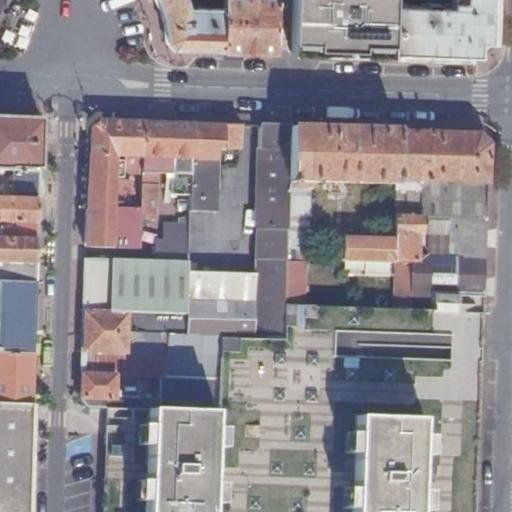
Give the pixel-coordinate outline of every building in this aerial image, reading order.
[(223,7),(192,7),(188,7),(186,0),(155,0),(159,6),(165,23),(166,42),(173,47),(193,48),(223,49),(223,7)] [(223,0),(223,7),(223,49),(261,50),(277,51),(276,0),(223,0)] [(294,0),(292,52),(322,53),(342,53),(392,55),(393,5),(393,0),(294,0)] [(494,41),(494,8),(491,8),(490,0),(454,0),(454,6),(393,5),(392,55),(475,58),(494,41)] [(0,44),(0,46),(22,55),(38,12),(15,4),(0,44)] [(0,117),(0,170),(12,170),(39,171),(41,119),(7,118),(0,117)] [(87,216),(86,247),(139,249),(140,219),(140,209),(132,208),(132,195),(128,194),(128,183),(126,181),(120,180),(120,177),(122,177),(123,173),(119,171),(120,166),(115,166),(115,156),(124,156),(124,168),(130,173),(142,175),(144,122),(120,122),(99,121),(94,126),(90,130),(87,216)] [(140,209),(140,219),(152,219),(153,199),(155,198),(156,170),(163,169),(164,157),(171,158),(169,193),(168,194),(168,205),(174,205),(174,195),(182,195),(182,188),(190,189),(193,124),(170,123),(144,122),(142,175),(140,209)] [(240,149),(241,126),(193,124),(190,189),(190,197),(216,197),(218,148),(240,149)] [(185,335),(220,336),(284,338),(284,306),(288,181),(289,128),(259,126),(255,275),(187,273),(185,335)] [(288,181),(307,181),(397,185),(397,182),(398,131),(345,130),(289,128),(288,181)] [(422,183),(431,183),(466,185),(487,185),(489,145),(478,135),(446,133),(398,131),(397,182),(422,183)] [(12,198),(38,200),(39,171),(12,170),(12,198)] [(307,181),(288,181),(284,306),(304,306),(307,181)] [(431,183),(422,183),(422,190),(396,190),(396,212),(407,213),(409,199),(441,200),(441,193),(431,192),(431,183)] [(487,185),(466,185),(465,203),(452,202),(454,219),(451,219),(450,259),(416,258),(417,236),(423,235),(423,219),(396,218),(395,240),(394,262),(393,309),(432,309),(432,294),(475,295),(484,295),(486,224),(487,185)] [(0,197),(0,224),(11,224),(37,225),(38,203),(38,200),(12,198),(0,197)] [(0,237),(37,239),(37,225),(11,224),(11,229),(0,229),(0,237)] [(157,241),(156,262),(188,263),(189,228),(174,227),(174,241),(157,241)] [(37,239),(0,237),(0,280),(36,282),(37,239)] [(342,261),(394,262),(395,240),(343,238),(342,261)] [(84,303),(83,332),(185,335),(187,273),(188,263),(156,262),(86,259),(84,303)] [(0,403),(32,404),(36,282),(0,280),(0,403)] [(476,511),(479,452),(482,363),(449,362),(449,351),(450,351),(451,317),(475,317),(475,295),(432,294),(432,309),(393,309),(349,307),(341,307),(304,306),(284,306),(284,338),(220,336),(218,411),(107,407),(107,418),(118,418),(118,426),(107,425),(107,428),(131,429),(131,436),(107,436),(103,511),(476,511)] [(449,362),(482,363),(482,353),(484,295),(475,295),(475,317),(451,317),(450,351),(449,351),(449,362)] [(83,332),(82,357),(81,393),(81,401),(87,407),(107,407),(218,411),(220,336),(185,335),(83,332)] [(0,511),(27,511),(28,501),(29,480),(30,445),(32,404),(0,403),(0,511)]
